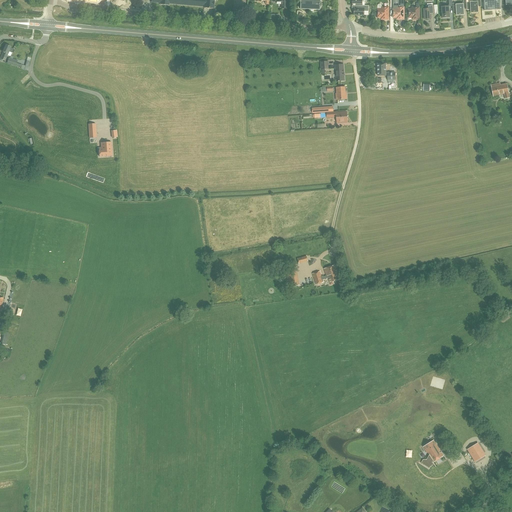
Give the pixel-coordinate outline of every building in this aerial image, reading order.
[(151,0),(151,2),(160,3),(160,5),(169,5),(169,3),(204,6),(204,8),(214,9),(214,0),(217,0),(216,0),(151,0)] [(272,0),(272,1),(275,1),(275,2),(282,2),(282,8),(286,9),(286,0),(272,0)] [(319,1),(313,0),(305,0),(303,0),(300,0),(300,8),(319,9),(319,1)] [(393,9),(393,18),(397,18),(397,19),(397,20),(401,19),(404,19),(404,0),(399,0),(399,4),(393,4),(393,9)] [(484,0),(484,11),(501,9),(500,0),(484,0)] [(467,2),(467,4),(467,5),(467,11),(471,11),(471,14),(471,13),(475,13),(475,12),(479,12),(478,2),(478,1),(467,2)] [(378,6),(378,9),(377,18),(381,18),(381,19),(389,19),(389,7),(381,7),(381,6),(381,5),(380,4),(379,5),(378,5),(378,6)] [(463,4),(452,4),(452,6),(453,13),(456,12),(457,17),(457,15),(464,15),(464,4),(463,4)] [(362,6),(358,5),(358,8),(357,9),(354,9),(354,15),(357,15),(357,16),(361,16),(361,15),(364,15),(364,12),(365,11),(368,11),(369,6),(362,5),(362,6)] [(434,14),(434,5),(426,6),(427,9),(424,9),(424,19),(431,18),(431,14),(434,14)] [(445,5),(441,5),(442,17),(450,17),(449,6),(445,6),(445,5)] [(412,9),(408,9),(408,18),(412,18),(412,19),(419,19),(419,7),(412,7),(412,9)] [(5,61),(8,54),(9,51),(12,52),(13,49),(11,48),(11,47),(5,44),(2,51),(3,52),(0,59),(5,61)] [(22,65),(17,63),(18,60),(9,58),(7,63),(21,68),(22,65)] [(378,64),(378,76),(388,76),(388,80),(395,80),(395,72),(386,73),(386,72),(385,64),(378,64)] [(343,65),(335,65),(336,73),(336,81),(339,81),(339,82),(339,81),(345,81),(344,73),(343,65)] [(509,97),(508,93),(509,93),(507,84),(498,86),(497,84),(491,85),(493,96),(504,94),(505,98),(509,97)] [(337,100),(347,99),(347,94),(346,94),(345,87),(336,88),(337,100)] [(337,112),(327,113),(327,117),(337,117),(337,123),(348,122),(347,112),(337,113),(337,112)] [(101,148),(99,148),(99,157),(112,156),(111,142),(107,142),(105,142),(101,143),(101,148)] [(324,276),(322,277),(323,281),(329,279),(331,285),(334,284),(334,282),(339,280),(334,265),(324,269),(327,276),(324,277),(324,276)] [(286,272),(289,287),(298,285),(296,277),(295,270),(291,271),(286,272)] [(324,282),(320,272),(313,274),(316,285),(324,282)] [(426,467),(444,456),(438,447),(439,446),(435,439),(434,440),(423,447),(430,458),(423,462),(426,467)] [(476,453),(472,447),(468,449),(475,462),(484,456),(481,450),(476,453)] [(467,464),(460,469),(464,474),(471,469),(467,464)] [(442,486),(455,479),(450,471),(439,478),(440,481),(439,481),(442,486)]
